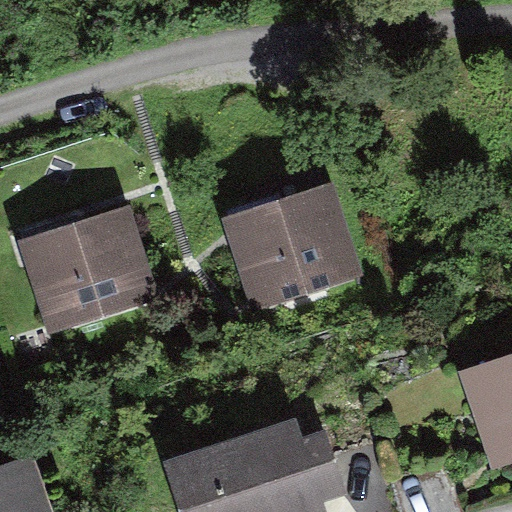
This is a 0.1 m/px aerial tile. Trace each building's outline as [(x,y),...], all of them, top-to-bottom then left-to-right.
[(331,191),(222,227),(251,313),(360,277),(331,191)] [(131,213),(15,250),(43,339),(159,303),(131,213)] [(511,363),(462,381),(495,476),(511,470),(511,363)] [(295,428),(165,472),(179,511),(319,511),(318,507),(346,497),(325,433),(300,441),(295,428)] [(53,511),(35,458),(0,470),(0,511),(53,511)]
